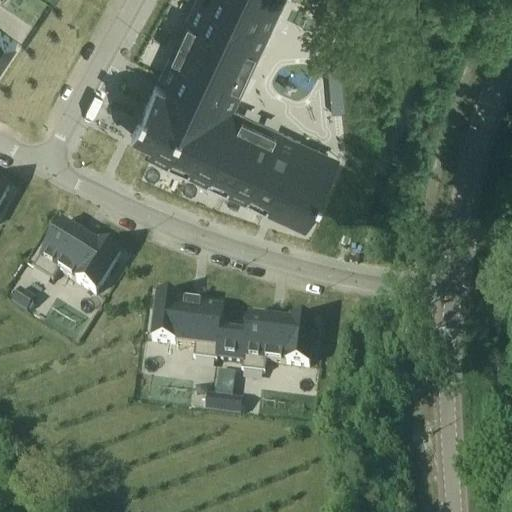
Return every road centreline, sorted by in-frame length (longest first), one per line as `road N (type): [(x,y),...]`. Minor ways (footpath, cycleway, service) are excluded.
road 1 (residential): [(451,299),(355,286),(265,261),(110,202),(45,168)]
road 2 (unknown): [(303,271),(360,153),(348,107),(299,62),(309,0)]
road 3 (unclassified): [(451,299),(468,185),(511,56)]
road 4 (unclassified): [(452,511),(445,373),(451,299)]
road 5 (residential): [(45,168),(135,0)]
